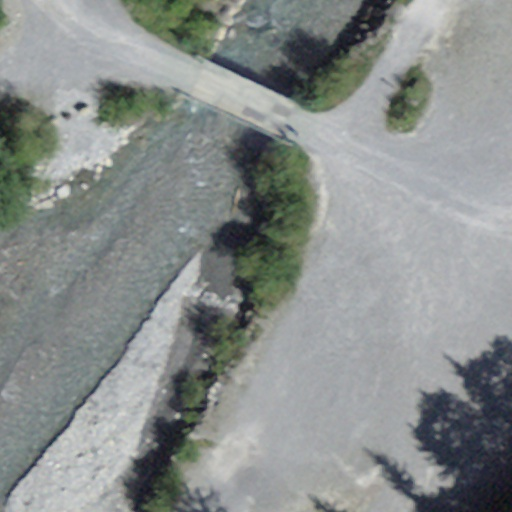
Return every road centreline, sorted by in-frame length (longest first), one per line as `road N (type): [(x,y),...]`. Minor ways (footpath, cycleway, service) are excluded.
road 1 (unclassified): [(511,268),(389,167),(187,68),(88,0)]
road 2 (track): [(389,167),(511,61)]
